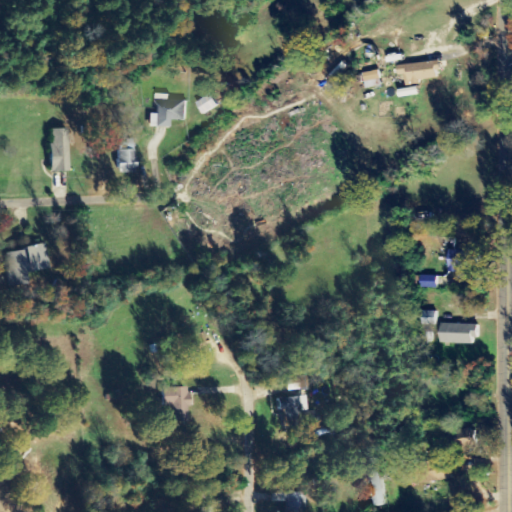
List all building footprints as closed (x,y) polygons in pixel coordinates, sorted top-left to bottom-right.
[(406,87),(421,86),(420,81),(440,79),(438,63),(399,66),(399,77),(405,76),(406,87)] [(367,90),(382,86),(379,71),(363,74),(367,90)] [(186,101),(169,101),(169,95),(155,95),(155,115),(148,115),(147,128),(168,129),(168,122),(186,122),(186,101)] [(196,104),(204,115),(218,106),(211,95),(196,104)] [(47,131),(49,174),(67,173),(65,130),(47,131)] [(116,175),(133,174),(133,142),(116,142),(116,175)] [(47,270),(44,247),(2,253),(7,288),(24,285),(22,274),(47,270)] [(450,271),(481,271),(481,251),(450,252),(450,271)] [(478,326),(441,324),(441,344),(477,345),(478,326)] [(186,336),(187,352),(204,352),(203,335),(186,336)] [(286,393),(299,391),(298,380),(285,381),(286,393)] [(161,408),(168,408),(169,424),(187,423),(186,389),(161,389),(161,408)] [(276,412),(282,412),(283,426),(316,424),(316,413),(305,413),(305,398),(276,399),(276,412)] [(217,449),(204,449),(203,470),(217,471),(217,449)] [(382,482),(388,481),(385,466),(379,467),(378,459),(366,461),(375,508),(387,506),(382,482)] [(430,469),(433,484),(453,480),(450,465),(430,469)]
